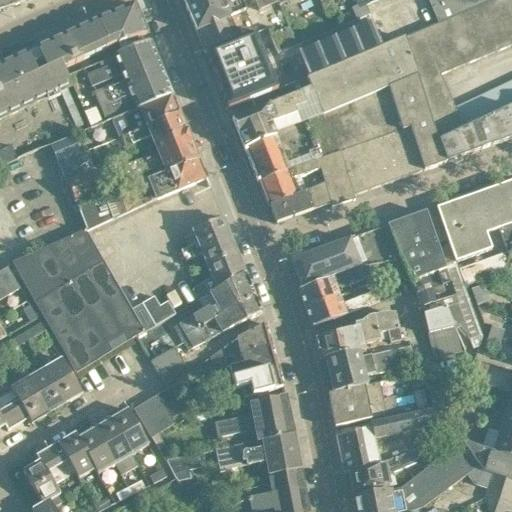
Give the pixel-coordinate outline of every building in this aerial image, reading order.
[(21,0),(4,0),(8,8),(13,6),(20,4),(22,3),(21,0)] [(181,0),(204,54),(253,33),(239,0),(253,0),(258,10),(278,2),(276,0),(181,0)] [(366,0),(353,0),(356,5),(357,9),(365,6),(368,4),(366,0)] [(427,0),(438,24),(450,19),(480,7),(492,1),(491,0),(427,0)] [(511,45),(511,0),(495,0),(492,1),(480,7),(497,51),(511,45)] [(0,122),(45,102),(72,89),(63,71),(111,49),(146,34),(134,5),(97,20),(22,54),(0,64),(0,122)] [(356,5),(349,8),(355,21),(368,16),(370,15),(365,6),(357,9),(356,5)] [(467,63),(497,51),(480,7),(450,19),(467,63)] [(439,75),(467,63),(450,19),(438,24),(404,38),(415,72),(434,63),(439,75)] [(370,23),(300,53),(310,77),(381,48),(371,23),(370,23)] [(269,36),(276,52),(277,54),(297,45),(289,27),(269,36)] [(253,33),(204,54),(213,75),(219,90),(227,111),(251,101),(276,91),(253,33)] [(255,111),(231,121),(256,183),(288,171),(340,153),(353,197),(445,164),(437,141),(415,72),(404,38),(381,48),(307,79),(273,93),(251,102),(255,111)] [(149,41),(114,55),(117,64),(87,76),(92,88),(122,75),(123,76),(157,62),(149,41)] [(157,62),(123,76),(125,81),(94,94),(100,108),(165,82),(157,62)] [(434,63),(415,72),(437,141),(464,128),(454,107),(439,75),(434,63)] [(511,103),(511,79),(503,84),(511,103)] [(165,82),(100,108),(105,120),(117,115),(116,114),(122,112),(120,106),(133,101),(137,110),(171,96),(165,82)] [(511,103),(503,84),(493,89),(503,110),(510,106),(511,105),(511,103)] [(493,89),(483,93),(493,114),(503,110),(493,89)] [(483,93),(473,98),(483,119),(493,114),(483,93)] [(119,138),(146,127),(179,115),(171,96),(137,110),(112,121),(119,138)] [(483,119),(473,98),(464,102),(474,123),(483,119)] [(464,102),(454,107),(464,128),(474,123),(464,102)] [(511,110),(510,106),(503,110),(493,114),(483,119),(474,123),(464,128),(437,141),(445,164),(511,140),(511,110)] [(150,137),(154,146),(187,133),(179,115),(146,127),(119,138),(123,148),(150,137)] [(153,170),(156,178),(170,173),(199,162),(187,133),(154,146),(158,155),(123,169),(128,180),(153,170)] [(0,166),(17,159),(11,145),(0,149),(0,166)] [(80,155),(57,164),(77,209),(103,199),(100,192),(106,189),(97,168),(88,172),(84,163),(93,159),(90,151),(80,155)] [(354,201),(353,197),(340,153),(288,171),(256,183),(256,184),(257,184),(267,209),(269,209),(276,225),(330,205),(331,208),(354,201)] [(156,178),(146,182),(154,202),(206,180),(199,162),(170,173),(156,178)] [(490,251),(484,235),(498,231),(506,251),(509,249),(511,240),(511,182),(485,192),(472,197),(436,210),(455,263),(490,251)] [(103,199),(77,209),(85,230),(87,232),(112,221),(128,214),(119,193),(103,199)] [(457,304),(445,309),(462,352),(467,366),(472,365),(482,339),(480,334),(464,288),(457,270),(455,263),(436,210),(425,213),(457,304)] [(406,273),(425,316),(445,309),(457,304),(425,213),(387,227),(401,263),(406,273)] [(207,266),(236,254),(222,219),(191,232),(197,245),(183,252),(187,262),(202,255),(207,266)] [(302,289),(360,268),(360,267),(391,264),(401,263),(387,227),(349,241),(349,240),(291,261),(302,289)] [(12,263),(12,264),(35,304),(103,262),(87,232),(85,230),(12,263)] [(197,301),(199,300),(244,274),(236,254),(207,266),(213,279),(192,291),(197,301)] [(490,258),(457,270),(464,288),(469,286),(496,277),(490,258)] [(103,262),(35,304),(75,374),(134,337),(143,332),(130,310),(103,262)] [(401,263),(391,264),(396,277),(406,273),(401,263)] [(7,268),(0,271),(0,280),(8,295),(19,289),(7,268)] [(361,269),(360,268),(302,289),(298,291),(305,309),(338,297),(339,297),(336,287),(339,286),(340,289),(350,285),(349,282),(353,281),(354,284),(364,280),(363,276),(367,275),(365,268),(361,269)] [(244,274),(199,300),(205,311),(174,330),(182,342),(188,350),(219,336),(242,322),(261,315),(244,274)] [(0,299),(8,295),(0,280),(0,299)] [(483,285),(471,289),(476,305),(488,301),(483,285)] [(305,309),(312,329),(379,304),(376,294),(342,306),(339,297),(338,297),(305,309)] [(156,296),(142,304),(154,325),(177,312),(170,300),(161,305),(156,296)] [(143,332),(154,325),(142,304),(130,310),(143,332)] [(22,310),(29,323),(36,319),(29,306),(22,310)] [(445,309),(425,316),(433,360),(462,352),(445,309)] [(320,361),(326,359),(357,353),(363,352),(362,347),(378,344),(376,337),(387,335),(389,345),(400,343),(394,316),(382,315),(368,319),(362,323),(362,324),(354,326),(355,330),(314,339),(320,361)] [(39,324),(23,334),(27,341),(43,331),(39,324)] [(271,347),(265,325),(238,340),(241,355),(271,347)] [(492,327),(489,335),(501,339),(503,331),(492,327)] [(498,346),(501,339),(489,335),(486,343),(498,346)] [(19,336),(6,344),(10,351),(23,343),(19,336)] [(0,347),(0,356),(0,357),(10,351),(6,344),(0,347)] [(229,369),(209,375),(211,383),(212,385),(222,382),(277,368),(271,347),(242,355),(232,358),(235,367),(229,369)] [(173,348),(149,362),(161,380),(166,389),(171,386),(190,374),(173,348)] [(224,349),(211,359),(212,363),(227,359),(224,349)] [(359,360),(357,353),(326,359),(330,376),(397,362),(395,351),(367,357),(367,358),(359,360)] [(44,369),(64,405),(69,402),(81,395),(60,359),(44,369)] [(397,362),(330,376),(335,392),(364,386),(362,378),(399,371),(397,362)] [(277,368),(222,382),(225,392),(241,388),(244,398),(283,387),(277,368)] [(27,379),(48,415),(64,405),(44,369),(27,379)] [(476,373),(474,381),(485,384),(488,377),(476,373)] [(416,388),(421,387),(425,386),(422,375),(414,376),(416,388)] [(16,399),(28,420),(31,425),(36,422),(48,415),(27,379),(10,389),(11,391),(15,399),(16,399)] [(483,392),(485,384),(474,381),(473,381),(471,388),(483,392)] [(379,383),(335,392),(328,395),(331,412),(382,401),(379,383)] [(166,389),(155,396),(171,421),(172,420),(186,412),(178,399),(171,386),(166,389)] [(0,429),(4,427),(7,432),(28,420),(16,399),(15,399),(11,391),(0,397),(0,429)] [(426,409),(423,392),(413,395),(416,411),(426,409)] [(155,396),(144,403),(162,432),(175,424),(172,420),(171,421),(155,396)] [(261,443),(262,442),(294,436),(285,397),(249,406),(252,418),(219,424),(222,438),(255,432),(257,443),(261,443)] [(393,399),(382,401),(331,412),(334,429),(397,415),(393,399)] [(162,432),(144,403),(133,410),(151,439),(162,432)] [(148,445),(127,410),(110,420),(131,455),(148,445)] [(432,411),(335,432),(344,474),(349,473),(378,467),(377,465),(372,440),(436,426),(432,411)] [(465,413),(463,414),(454,419),(461,430),(472,424),(465,413)] [(511,415),(505,414),(499,433),(511,437),(511,415)] [(110,420),(93,430),(114,465),(121,477),(138,467),(131,455),(110,420)] [(435,427),(451,450),(459,443),(444,420),(435,427)] [(94,469),(94,470),(97,475),(114,465),(93,430),(78,439),(77,439),(94,469)] [(511,437),(499,433),(492,453),(490,452),(490,454),(511,461),(511,437)] [(69,464),(74,474),(77,479),(94,470),(94,469),(77,439),(78,439),(75,434),(57,444),(69,464)] [(268,478),(300,472),(294,436),(262,442),(261,443),(262,448),(242,452),(241,447),(215,452),(220,473),(265,465),(268,478)] [(408,438),(410,451),(423,445),(418,436),(408,438)] [(390,492),(354,498),(354,499),(355,499),(357,511),(409,511),(417,510),(421,509),(477,468),(459,443),(451,450),(399,490),(390,492)] [(511,461),(490,454),(459,443),(477,468),(480,473),(491,477),(511,484),(511,461)] [(39,462),(22,472),(42,505),(51,499),(61,493),(56,484),(74,474),(69,464),(57,444),(36,457),(39,462)] [(410,451),(377,465),(378,467),(349,473),(353,494),(394,486),(392,474),(415,463),(410,451)] [(197,455),(166,462),(175,479),(177,484),(190,481),(189,473),(201,471),(197,455)] [(166,477),(162,469),(150,476),(154,483),(166,477)] [(250,500),(304,490),(300,472),(268,478),(270,489),(245,493),(227,502),(230,510),(250,500)] [(483,499),(484,500),(495,495),(511,499),(511,484),(491,477),(483,499)] [(140,480),(127,487),(132,495),(144,488),(140,480)] [(116,493),(120,501),(132,495),(127,487),(116,493)] [(307,511),(304,490),(250,500),(230,510),(225,511),(307,511)] [(42,505),(31,511),(58,511),(55,506),(66,499),(62,493),(61,493),(51,499),(42,505)] [(511,503),(511,499),(495,495),(484,500),(488,511),(506,511),(510,511),(511,503)] [(93,506),(96,511),(98,511),(109,506),(106,499),(93,506)]
